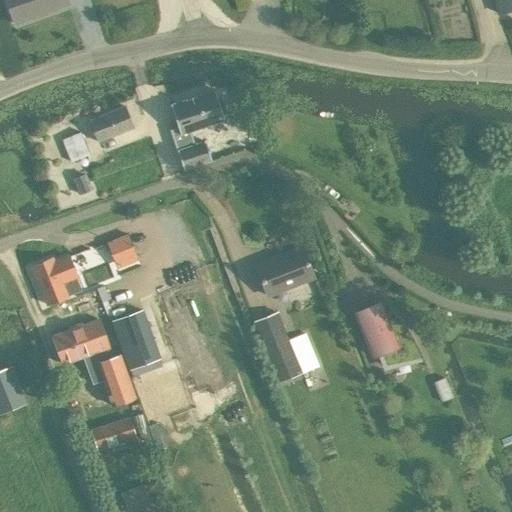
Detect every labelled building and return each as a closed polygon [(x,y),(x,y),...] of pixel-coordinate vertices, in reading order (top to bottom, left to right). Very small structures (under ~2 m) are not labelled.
[(5,0),(14,24),(67,5),(65,0),(5,0)] [(511,0),(495,0),(499,14),(511,10),(511,0)] [(218,103),(214,90),(170,105),(178,128),(170,130),(177,150),(183,170),(211,161),(204,141),(194,144),(189,131),(224,120),(223,117),(227,116),(222,102),(218,103)] [(97,142),(133,128),(125,107),(89,121),(97,142)] [(89,155),(80,132),(61,140),(70,162),(89,155)] [(79,195),(90,190),(84,175),(73,179),(79,195)] [(128,234),(106,243),(111,256),(133,247),(128,234)] [(267,296),(313,277),(301,248),(255,266),(267,296)] [(52,258),(32,266),(47,304),(67,296),(81,290),(76,276),(68,255),(53,262),(52,258)] [(423,362),(424,362),(415,343),(404,324),(390,308),(389,309),(391,310),(383,313),(379,304),(355,313),(373,357),(380,354),(386,366),(422,358),(423,362)] [(279,382),(302,373),(277,313),(255,322),(279,382)] [(98,319),(52,335),(62,364),(82,357),(93,353),(103,380),(112,405),(135,397),(119,355),(111,358),(108,348),(108,347),(98,319)] [(0,413),(23,404),(8,368),(0,370),(0,413)] [(433,383),(441,402),(453,397),(445,378),(433,383)] [(129,418),(90,430),(96,449),(135,437),(129,418)] [(142,485),(120,495),(127,511),(130,511),(150,504),(142,485)]
